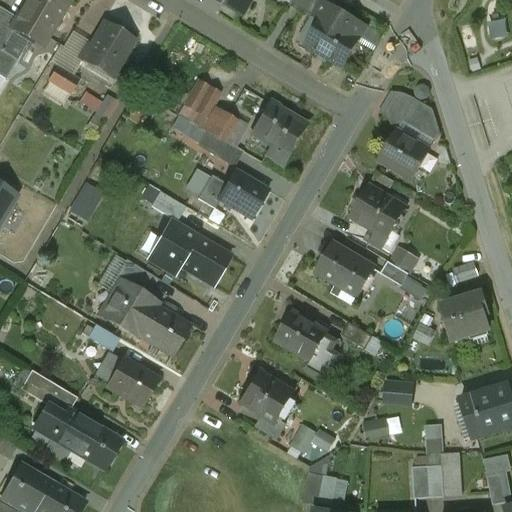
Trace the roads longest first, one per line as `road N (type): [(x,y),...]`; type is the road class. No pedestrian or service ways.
road 1 (residential): [(352,117),(120,511)]
road 2 (residential): [(415,12),(511,308)]
road 3 (residential): [(158,0),(352,117)]
road 4 (residential): [(415,12),(352,117)]
